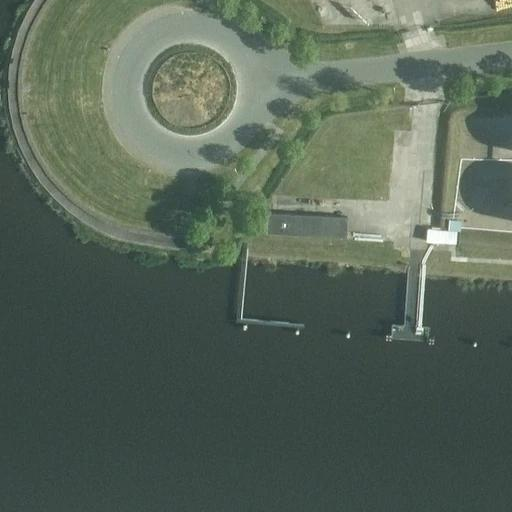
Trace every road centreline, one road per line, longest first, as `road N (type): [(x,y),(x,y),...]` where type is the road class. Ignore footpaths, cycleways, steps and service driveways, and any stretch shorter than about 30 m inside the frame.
road 1 (unclassified): [(184,23),(152,33),(124,72),(130,121),(152,145),(183,155),(216,149),(241,128),(253,81)]
road 2 (unclassified): [(253,81),(511,60)]
